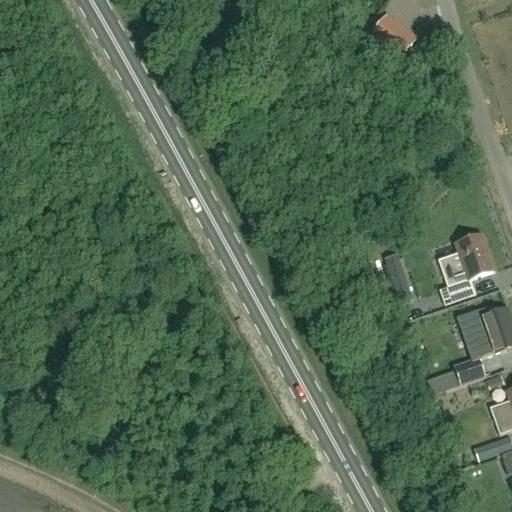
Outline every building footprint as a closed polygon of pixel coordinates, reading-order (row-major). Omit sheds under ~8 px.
[(400,61),(415,42),(387,20),(372,39),(400,61)] [(449,293),(495,277),(482,241),(456,250),(460,259),(439,266),(449,293)] [(400,304),(411,301),(402,274),(391,278),(400,304)] [(477,362),(478,363),(482,362),(511,351),(511,326),(508,315),(497,318),(495,311),(480,316),(479,314),(456,322),(471,364),(477,362)] [(471,365),(454,371),(461,389),(484,382),(477,363),(471,365)] [(498,440),(511,434),(511,404),(488,413),(498,440)] [(478,465),(511,452),(511,445),(510,441),(474,453),(478,465)] [(507,478),(511,476),(511,455),(501,460),(507,478)]
